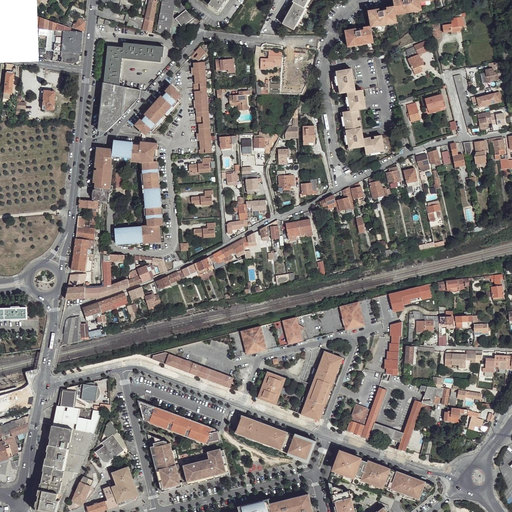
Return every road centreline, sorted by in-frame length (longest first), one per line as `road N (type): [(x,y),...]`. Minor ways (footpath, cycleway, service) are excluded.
road 1 (residential): [(79,143),(112,135),(203,34),(328,41)]
road 2 (residential): [(323,429),(352,348),(347,336),(262,356),(243,399)]
road 3 (residential): [(225,244),(70,310),(50,339)]
road 4 (residential): [(511,132),(434,144),(341,187)]
road 5 (residential): [(311,474),(158,511)]
road 6 (residential): [(157,511),(121,369)]
road 7 (residential): [(225,244),(214,114)]
road 8 (secondary): [(243,399),(144,363),(120,364)]
road 9 (residential): [(341,187),(225,244)]
road 10 (secondary): [(450,470),(329,431)]
road 11 (secondary): [(121,369),(143,369),(240,407)]
road 12 (secondary): [(332,441),(447,477)]
